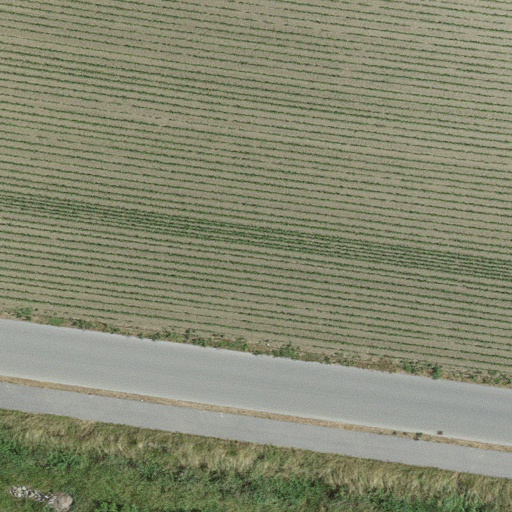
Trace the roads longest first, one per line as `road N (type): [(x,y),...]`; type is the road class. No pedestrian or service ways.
road 1 (track): [(0,396),(511,468)]
road 2 (residential): [(0,347),(511,417)]
